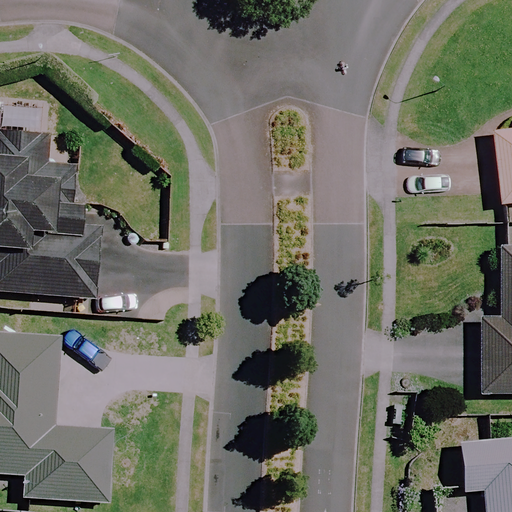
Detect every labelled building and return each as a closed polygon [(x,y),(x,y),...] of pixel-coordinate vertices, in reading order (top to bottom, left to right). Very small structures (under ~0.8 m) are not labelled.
[(511,134),(493,136),(501,207),(511,205),(511,134)] [(67,145),(0,139),(0,296),(93,305),(102,210),(62,206),(67,145)] [(511,247),(498,247),(497,320),(479,320),(478,396),(511,396),(511,247)] [(54,432),(59,341),(0,338),(0,476),(23,477),(22,501),(105,505),(108,435),(54,432)] [(511,511),(511,443),(460,446),(463,495),(484,494),(484,511),(511,511)]
